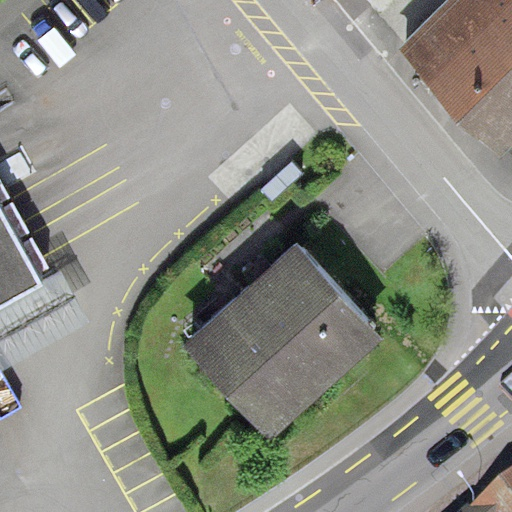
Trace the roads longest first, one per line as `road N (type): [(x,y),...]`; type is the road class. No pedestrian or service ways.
road 1 (unknown): [(51,511),(55,398),(165,175),(166,145),(126,92),(70,74),(0,74)]
road 2 (residential): [(511,250),(295,0)]
road 3 (secondary): [(511,371),(326,511)]
